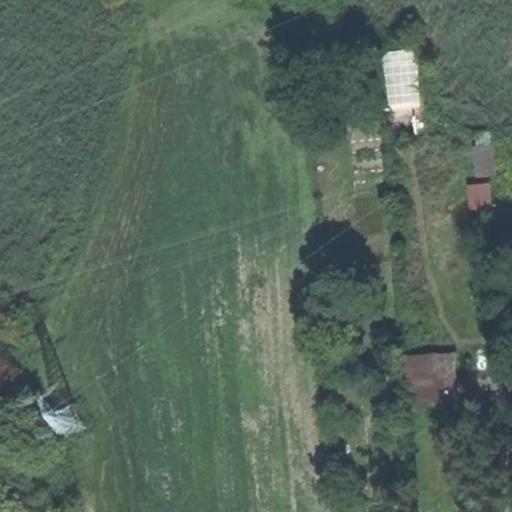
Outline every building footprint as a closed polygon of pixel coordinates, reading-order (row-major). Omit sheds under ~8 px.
[(389,52),(394,107),(427,104),(423,49),(389,52)] [(478,134),(479,148),(492,146),(494,146),(493,132),(478,134)] [(481,172),(494,171),(492,146),(479,148),(481,172)] [(482,186),(472,187),(473,208),(490,207),(488,186),(482,186)] [(412,408),(459,404),(457,379),(455,353),(408,357),(410,377),(403,377),(405,399),(412,398),(412,408)]
